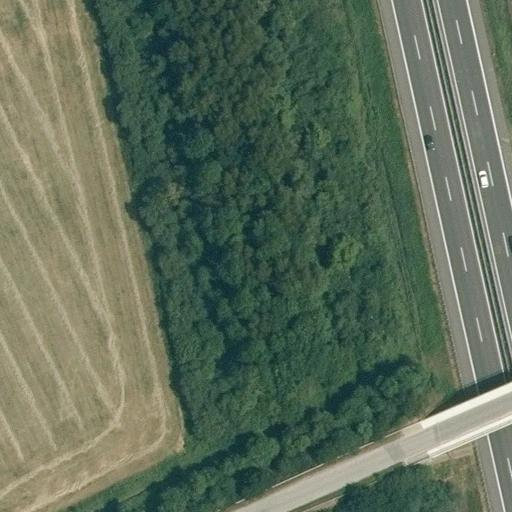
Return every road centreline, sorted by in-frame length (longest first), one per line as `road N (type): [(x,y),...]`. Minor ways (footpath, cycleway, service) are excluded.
road 1 (motorway): [(403,0),(511,488)]
road 2 (motorway): [(511,279),(449,0)]
road 3 (unclassified): [(511,411),(280,511)]
